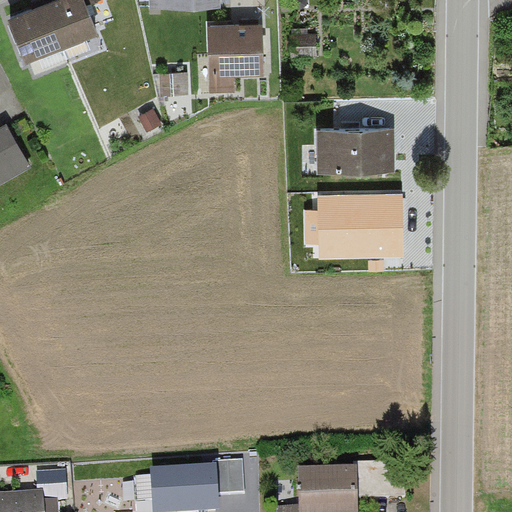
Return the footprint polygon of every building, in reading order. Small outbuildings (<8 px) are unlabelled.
[(26,55),(63,41),(46,0),(35,0),(34,1),(9,10),(26,55)] [(46,0),(63,41),(99,28),(88,0),(46,0)] [(263,17),(208,18),(210,88),(236,87),(235,69),(264,68),(263,36),(263,17)] [(188,69),(173,69),(173,92),(188,92),(188,69)] [(154,105),(139,113),(147,129),(163,122),(154,105)] [(0,181),(32,163),(6,119),(0,122),(0,181)] [(395,130),(317,130),(318,174),(395,173),(395,169),(395,130)] [(318,211),(305,211),(306,245),(319,245),(319,258),(405,257),(404,194),(385,194),(362,194),(318,195),(318,211)] [(214,460),(214,465),(217,465),(218,492),(244,491),(243,459),(214,460)] [(354,462),(354,467),(357,466),(358,496),(405,495),(404,461),(354,462)] [(151,468),(153,511),(197,511),(203,511),(219,511),(218,492),(217,465),(214,465),(151,468)] [(354,467),(298,467),(299,506),(277,506),(277,511),(358,511),(358,496),(357,466),(354,467)] [(43,490),(0,492),(0,511),(59,511),(59,498),(44,499),(43,490)]
